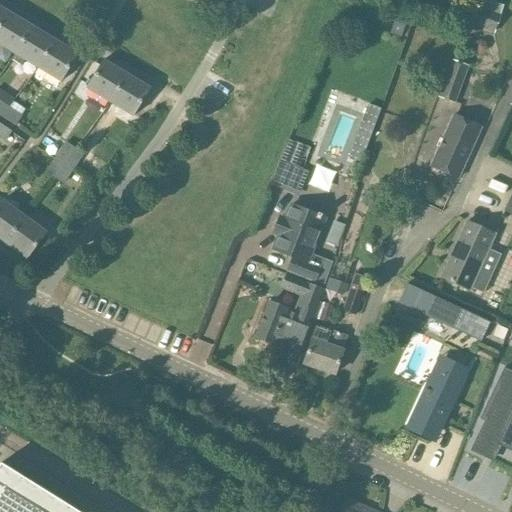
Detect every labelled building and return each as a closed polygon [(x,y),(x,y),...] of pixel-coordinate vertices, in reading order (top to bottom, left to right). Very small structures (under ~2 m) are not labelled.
[(505,6),(487,0),(481,0),(479,7),(472,4),(465,24),(494,35),(505,6)] [(31,28),(8,14),(0,26),(0,45),(2,46),(15,54),(31,28)] [(38,68),(54,42),(31,28),(15,54),(11,60),(21,67),(25,60),(38,68)] [(77,56),(54,42),(38,68),(61,82),(77,56)] [(470,66),(451,60),(438,98),(455,104),(470,66)] [(110,103),(126,76),(102,62),(86,89),(110,103)] [(150,91),(126,76),(110,103),(134,118),(150,91)] [(0,116),(3,118),(10,108),(15,100),(0,89),(0,116)] [(368,105),(357,136),(370,141),(381,109),(368,105)] [(22,116),(10,108),(3,118),(15,127),(22,116)] [(481,128),(455,116),(431,166),(457,178),(481,128)] [(0,123),(0,139),(5,143),(12,132),(0,123)] [(65,142),(61,147),(55,157),(64,164),(75,148),(68,144),(65,142)] [(64,164),(74,170),(84,155),(77,150),(75,148),(64,164)] [(54,179),(64,164),(55,157),(45,173),(54,179)] [(270,184),(298,194),(307,170),(279,160),(270,184)] [(74,170),(64,164),(54,179),(64,186),(74,170)] [(316,166),(310,184),(327,189),(333,172),(316,166)] [(387,199),(370,193),(365,207),(382,214),(387,199)] [(0,239),(5,243),(24,218),(1,201),(0,202),(0,239)] [(324,218),(290,206),(285,220),(279,218),(273,233),(279,236),(273,250),(292,257),(286,272),(316,284),(325,260),(310,254),(324,218)] [(24,218),(5,243),(27,260),(46,235),(24,218)] [(334,221),(326,243),(338,248),(346,226),(344,225),(334,221)] [(467,223),(443,276),(471,289),(484,295),(491,278),(475,271),(486,248),(492,234),(467,223)] [(368,278),(354,274),(342,312),(356,317),(368,278)] [(349,285),(327,277),(323,290),(341,296),(342,292),(346,294),(349,285)] [(322,290),(307,283),(299,302),(315,309),(322,290)] [(406,284),(398,302),(452,327),(482,341),(490,323),(461,309),(406,284)] [(287,309),(269,302),(256,338),(275,345),(275,344),(299,353),(312,319),(287,310),(287,309)] [(305,363),(335,373),(343,350),(341,350),(346,335),(316,325),(311,340),(313,340),(305,363)] [(424,399),(409,430),(430,440),(448,402),(452,404),(460,386),(454,383),(459,372),(439,363),(422,398),(424,399)] [(485,421),(470,451),(472,452),(472,450),(485,456),(492,442),(498,445),(497,447),(498,448),(500,444),(511,449),(511,373),(505,370),(506,369),(504,368),(480,419),(485,421)] [(0,511),(78,511),(1,463),(0,464),(0,511)] [(380,511),(344,497),(337,511),(380,511)]
